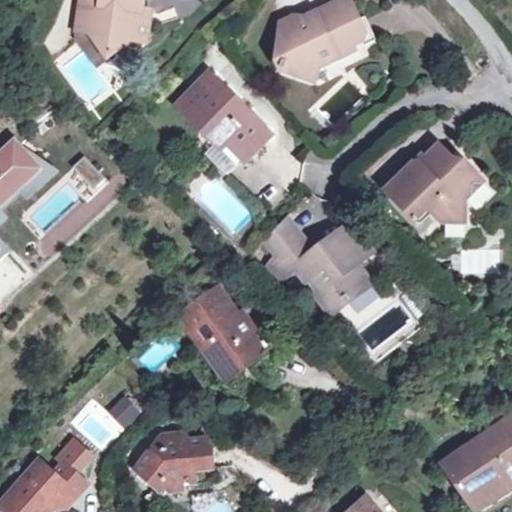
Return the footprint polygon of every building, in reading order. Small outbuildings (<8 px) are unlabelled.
[(144,0),(81,0),(77,32),(90,33),(109,58),(130,41),(145,43),(150,21),(142,19),(143,12),(144,0)] [(299,28),(280,37),(290,56),(285,72),(315,82),(320,69),(356,51),(353,46),(363,40),(367,35),(349,0),(344,0),(297,23),(299,28)] [(142,19),(150,21),(151,13),(143,12),(142,19)] [(228,96),(223,91),(210,78),(187,102),(200,116),(197,119),(208,129),(205,132),(205,138),(209,144),(219,146),(203,161),(220,179),(240,158),(242,160),(267,135),(257,124),(251,121),(249,123),(243,118),(240,114),(245,109),(230,93),(228,96)] [(49,109),(31,120),(40,134),(57,123),(49,109)] [(240,114),(243,118),(249,112),(245,109),(240,114)] [(208,129),(197,119),(194,121),(205,132),(208,129)] [(267,135),(242,160),(244,162),(269,138),(267,135)] [(429,208),(441,221),(465,221),(466,200),(485,182),(445,140),(421,163),(415,161),(386,189),(415,220),(429,208)] [(0,222),(6,217),(1,211),(20,193),(26,199),(52,174),(18,144),(15,147),(35,168),(0,201),(0,222)] [(0,252),(2,250),(0,248),(0,201),(35,168),(15,147),(0,160),(0,252)] [(62,177),(86,202),(106,183),(82,157),(62,177)] [(345,299),(348,304),(371,286),(356,266),(372,254),(351,226),(314,255),(286,219),(266,241),(278,257),(269,267),(280,281),(295,269),(305,282),(308,280),(319,293),(315,295),(328,312),(345,299)] [(240,321),(236,316),(218,292),(183,319),(228,381),(240,373),(235,366),(247,358),(252,364),(265,354),(253,339),(259,335),(246,317),(240,321)] [(332,316),(348,304),(345,299),(328,312),(332,316)] [(240,321),(246,317),(242,312),(236,316),(240,321)] [(105,410),(122,428),(142,409),(125,391),(105,410)] [(511,486),(511,419),(510,421),(503,412),(490,421),(496,429),(443,466),(472,509),(511,486)] [(183,474),(199,472),(213,470),(210,440),(187,442),(186,436),(162,437),(135,471),(148,483),(162,481),(170,486),(185,485),(183,474)] [(52,511),(62,502),(69,508),(88,487),(63,465),(54,475),(39,462),(0,504),(8,511),(52,511)] [(185,485),(185,487),(201,485),(199,472),(183,474),(185,485)] [(185,485),(170,486),(172,496),(186,495),(185,487),(185,485)] [(378,511),(369,501),(357,511),(378,511)]
